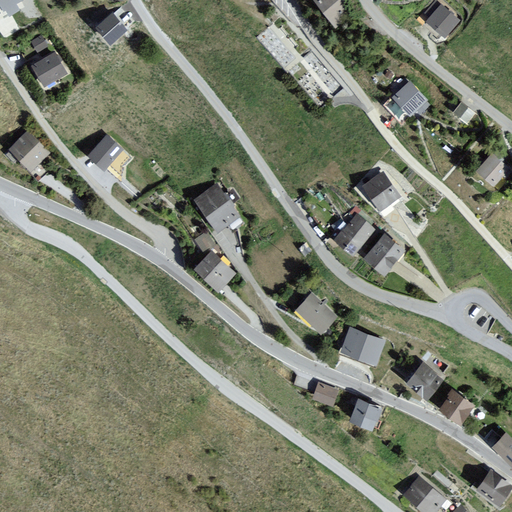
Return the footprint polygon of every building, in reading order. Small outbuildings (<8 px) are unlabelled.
[(20,0),(0,0),(0,2),(4,9),(20,0)] [(341,0),(313,0),(335,25),(351,13),(341,0)] [(438,3),(424,20),(444,36),(460,21),(438,3)] [(125,30),(112,15),(97,28),(111,43),(125,30)] [(32,38),(37,49),(49,42),(43,32),(32,38)] [(38,49),(41,55),(54,49),(51,43),(38,49)] [(66,73),(54,52),(28,65),(42,86),(66,73)] [(427,101),(408,81),(391,96),(409,116),(427,101)] [(27,129),(7,147),(29,169),(49,152),(27,129)] [(107,136),(90,155),(104,168),(121,149),(107,136)] [(491,152),(474,169),(492,184),(508,166),(491,152)] [(383,171),(361,183),(379,209),(400,196),(383,171)] [(216,181),(193,198),(215,231),(219,228),(239,216),(216,181)] [(341,218),(321,194),(304,203),(322,229),(341,218)] [(374,229),(354,214),(331,238),(353,256),(374,229)] [(207,228),(195,235),(203,247),(214,239),(207,228)] [(382,232),(362,256),(383,274),(404,249),(382,232)] [(235,274),(210,250),(191,267),(217,291),(221,286),(235,274)] [(337,315),(310,291),(294,309),(319,333),(337,315)] [(384,341),(351,329),(342,352),(375,364),(384,341)] [(443,380),(420,363),(404,381),(428,400),(443,380)] [(338,390),(318,382),(310,396),(332,405),(338,390)] [(474,405),(451,389),(436,408),(461,423),(474,405)] [(380,411),(360,402),(352,421),(372,429),(380,411)] [(511,440),(503,433),(490,447),(511,464),(511,440)] [(511,487),(511,486),(489,470),(475,487),(499,505),(511,487)] [(433,511),(444,499),(420,478),(406,494),(426,511),(433,511)]
